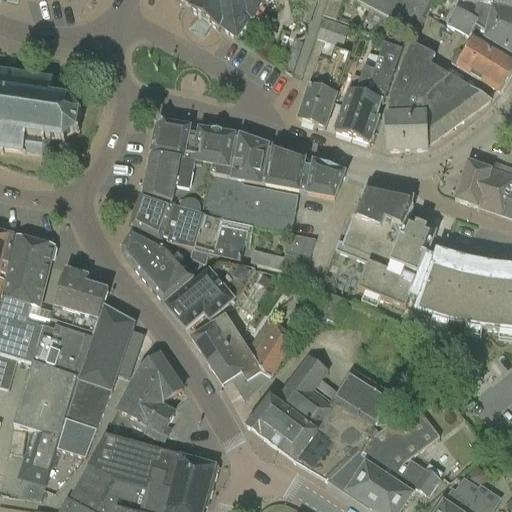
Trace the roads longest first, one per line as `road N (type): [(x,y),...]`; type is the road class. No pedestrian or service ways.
road 1 (tertiary): [(254,474),(168,335),(110,275),(73,200)]
road 2 (residential): [(116,17),(233,80),(255,105),(255,125)]
road 3 (residential): [(255,125),(365,169),(414,174)]
road 4 (residential): [(127,98),(255,125)]
road 5 (residential): [(414,174),(473,146),(511,108)]
